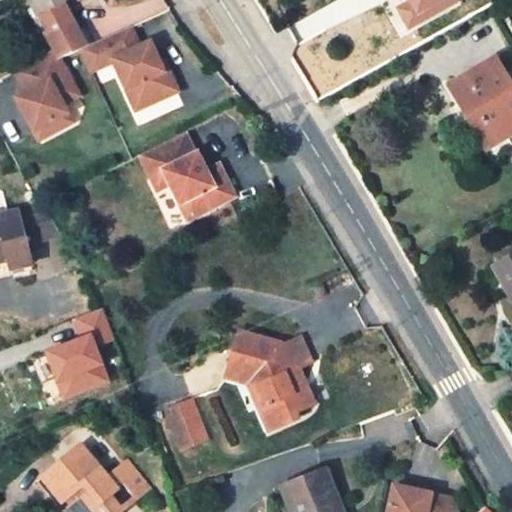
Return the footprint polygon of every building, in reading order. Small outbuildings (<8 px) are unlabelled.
[(28,0),(63,65),(83,53),(86,52),(88,51),(63,4),(68,0),(28,0)] [(462,0),(405,0),(395,4),(407,29),(464,3),(462,0)] [(86,52),(83,53),(95,76),(116,65),(130,92),(137,89),(147,108),(180,92),(169,69),(164,71),(150,43),(140,49),(130,29),(116,36),(88,51),(86,52)] [(57,55),(17,76),(29,98),(18,103),(35,137),(70,119),(65,110),(81,102),(70,80),(63,65),(57,55)] [(494,144),(511,133),(511,87),(496,59),(449,86),(460,104),(469,99),(494,144)] [(137,89),(130,92),(140,112),(147,108),(137,89)] [(469,99),(460,104),(485,149),(494,144),(469,99)] [(70,119),(35,137),(40,146),(74,128),(70,119)] [(200,152),(190,130),(146,152),(158,175),(170,168),(177,182),(196,217),(240,194),(229,172),(216,178),(212,169),(202,150),(200,152)] [(224,163),(212,169),(216,178),(229,172),(224,163)] [(170,168),(158,175),(165,188),(177,182),(170,168)] [(18,211),(0,215),(0,263),(7,261),(10,271),(32,265),(26,244),(60,234),(42,206),(18,212),(18,211)] [(511,253),(492,265),(511,300),(511,253)] [(46,350),(63,400),(113,384),(100,345),(115,340),(104,307),(71,318),(79,340),(46,350)] [(237,334),(225,378),(248,383),(259,386),(266,403),(258,408),(269,432),(297,419),(295,413),(314,405),(299,368),(311,364),(300,338),(283,345),(237,334)] [(248,383),(258,408),(266,403),(259,386),(248,383)] [(174,444),(191,488),(220,477),(204,433),(174,444)] [(106,479),(79,446),(41,477),(62,502),(65,499),(71,494),(77,503),(71,508),(74,511),(119,511),(148,489),(126,463),(106,479)] [(341,511),(324,469),(281,486),(290,511),(341,511)] [(62,502),(41,477),(36,481),(56,506),(62,502)] [(387,511),(459,511),(462,494),(392,485),(387,511)] [(65,499),(71,508),(77,503),(71,494),(65,499)]
